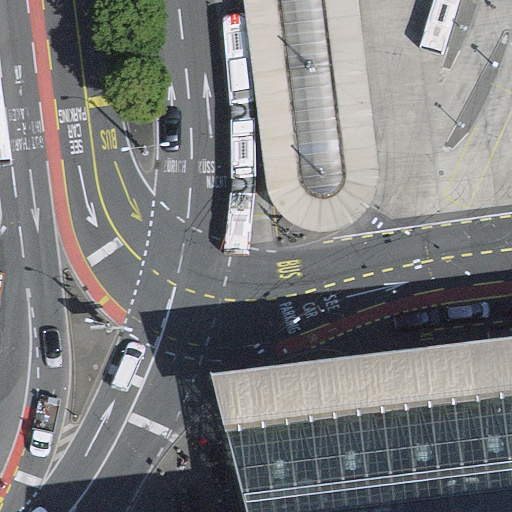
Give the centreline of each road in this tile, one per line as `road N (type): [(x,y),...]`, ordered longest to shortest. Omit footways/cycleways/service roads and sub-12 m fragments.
road 1 (unclassified): [(176,285),(224,302),(271,299),(399,266),(511,250)]
road 2 (primary): [(176,285),(191,164),(177,0)]
road 3 (primary): [(70,511),(140,396),(176,285)]
road 4 (secondary): [(28,290),(43,335),(47,405),(9,511)]
road 5 (unclassified): [(50,108),(119,240),(176,285)]
road 6 (primary): [(50,108),(30,158),(21,225),(28,290)]
